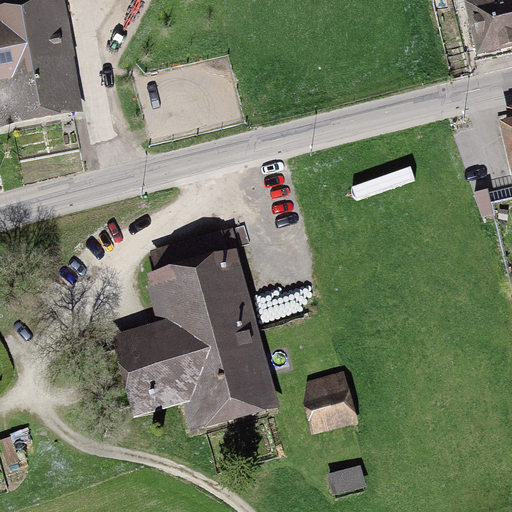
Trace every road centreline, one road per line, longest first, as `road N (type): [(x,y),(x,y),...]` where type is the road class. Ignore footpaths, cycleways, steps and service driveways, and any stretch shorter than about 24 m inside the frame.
road 1 (unclassified): [(511,78),(0,210)]
road 2 (track): [(46,401),(81,440),(171,463),(246,511)]
road 3 (unknown): [(84,0),(113,179)]
